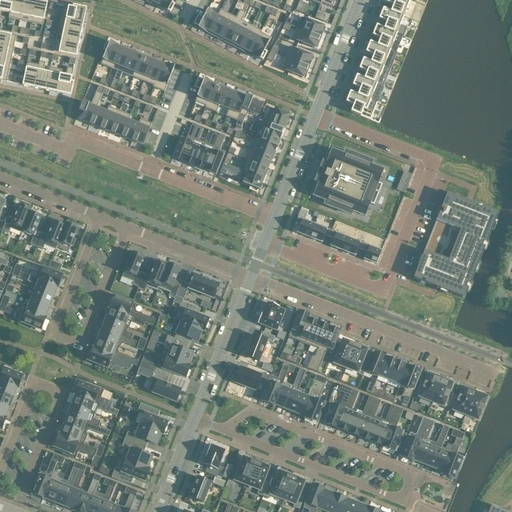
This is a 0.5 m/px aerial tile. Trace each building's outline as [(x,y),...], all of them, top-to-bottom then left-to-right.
[(0,0),(0,8),(6,10),(5,15),(6,15),(8,0),(0,0)] [(8,0),(6,15),(17,17),(20,0),(8,0)] [(20,0),(17,17),(28,20),(32,0),(20,0)] [(32,0),(28,20),(40,22),(44,0),(32,0)] [(154,0),(154,2),(158,4),(158,5),(164,9),(165,7),(167,9),(172,1),(170,0),(154,0)] [(301,0),(295,0),(293,7),(300,10),(304,1),(301,0)] [(386,0),(390,1),(388,8),(391,9),(401,13),(406,0),(386,0)] [(60,3),(58,15),(80,19),(83,8),(76,6),(77,3),(66,1),(66,4),(60,3)] [(380,5),(376,15),(384,18),(381,25),(384,26),(394,30),(401,32),(404,24),(398,21),(401,13),(391,9),(388,8),(380,5)] [(195,12),(191,21),(196,23),(195,25),(202,28),(203,27),(206,28),(205,30),(206,30),(218,7),(218,6),(214,13),(204,7),(201,14),(195,12)] [(218,7),(206,30),(212,33),(213,32),(217,34),(228,12),(218,7)] [(228,12),(217,34),(226,39),(226,40),(226,41),(242,9),(237,7),(233,14),(228,12)] [(242,9),(226,41),(232,44),(233,43),(236,44),(236,46),(248,22),(239,17),(243,10),(242,9)] [(314,10),(312,15),(320,18),(322,13),(314,10)] [(58,15),(55,26),(78,30),(80,19),(58,15)] [(294,24),(294,25),(319,35),(321,28),(320,27),(321,23),(303,16),(299,26),(294,24)] [(374,21),(370,32),(377,35),(375,41),(378,42),(388,46),(394,49),(400,33),(401,33),(401,32),(394,30),(384,26),(381,25),(374,21)] [(248,22),(236,46),(243,49),(243,48),(244,48),(247,50),(259,27),(248,22)] [(294,25),(289,36),(313,45),(314,41),(316,42),(319,35),(294,25)] [(55,26),(53,37),(76,42),(78,30),(55,26)] [(259,27),(247,50),(251,52),(250,53),(257,57),(258,55),(260,57),(264,49),(262,47),(268,35),(258,29),(259,28),(259,27)] [(0,30),(0,42),(11,45),(13,33),(0,30)] [(53,37),(51,48),(73,53),(76,42),(53,37)] [(103,48),(98,61),(109,66),(118,43),(117,43),(117,44),(113,43),(114,41),(107,38),(106,40),(103,39),(100,47),(103,48)] [(367,38),(363,49),(371,52),(368,58),(371,59),(381,63),(388,66),(395,49),(394,49),(388,46),(378,42),(375,41),(367,38)] [(0,42),(0,54),(8,56),(11,45),(0,42)] [(118,43),(109,66),(114,68),(109,79),(115,81),(119,70),(128,48),(124,47),(125,45),(118,43)] [(271,43),(267,50),(272,52),(276,46),(271,43)] [(280,53),(280,54),(307,64),(310,57),(308,57),(310,53),(286,43),(282,54),(280,53)] [(128,48),(119,70),(130,74),(138,53),(128,48)] [(267,50),(264,56),(269,59),(272,52),(267,50)] [(138,53),(130,74),(141,78),(149,57),(138,53)] [(0,54),(0,65),(6,67),(8,56),(0,54)] [(280,54),(276,65),(301,75),(303,71),(304,71),(307,64),(280,54)] [(361,55),(356,65),(364,68),(362,75),(364,76),(375,80),(374,80),(381,83),(388,66),(381,63),(371,59),(368,58),(361,55)] [(149,57),(141,78),(151,82),(150,84),(160,61),(159,61),(149,57)] [(24,59),(19,82),(31,84),(37,58),(36,58),(35,62),(24,59)] [(37,58),(31,84),(42,87),(47,64),(46,64),(45,69),(40,68),(42,60),(37,58)] [(160,61),(150,84),(161,89),(171,64),(164,61),(164,63),(160,61)] [(47,64),(42,87),(53,89),(58,67),(47,64)] [(58,67),(53,89),(65,92),(66,85),(69,85),(72,75),(69,74),(70,66),(64,64),(63,73),(58,72),(59,67),(58,67)] [(354,72),(350,82),(357,85),(355,91),(358,93),(375,100),(382,83),(381,83),(374,80),(375,80),(364,76),(362,75),(354,72)] [(195,75),(191,84),(197,86),(192,99),(203,103),(202,105),(212,80),(211,81),(208,80),(208,79),(201,76),(200,77),(195,75)] [(212,80),(202,105),(213,109),(222,86),(218,84),(219,83),(212,80)] [(79,109),(76,116),(87,121),(86,121),(93,104),(99,91),(101,85),(96,83),(94,88),(93,88),(89,100),(86,101),(80,99),(76,108),(79,109)] [(222,86),(213,109),(216,103),(226,106),(223,113),(224,113),(233,89),(233,88),(232,90),(222,86)] [(347,88),(343,99),(351,102),(348,109),(351,110),(368,117),(374,100),(375,100),(358,93),(355,91),(347,88)] [(233,89),(224,113),(235,118),(235,117),(244,93),(243,94),(239,93),(240,91),(233,89)] [(244,93),(235,117),(240,119),(242,113),(243,114),(245,110),(253,113),(254,112),(256,112),(260,101),(249,96),(250,95),(244,93)] [(147,94),(145,99),(153,102),(155,97),(147,94)] [(93,104),(86,121),(90,123),(91,122),(97,125),(106,104),(106,103),(104,108),(93,104)] [(97,125),(101,127),(108,129),(116,108),(106,104),(97,125)] [(257,116),(254,124),(278,133),(288,108),(279,105),(278,108),(274,106),(273,110),(268,108),(264,119),(257,116)] [(108,129),(108,130),(112,131),(118,133),(118,134),(127,112),(116,108),(108,129)] [(127,112),(118,134),(122,136),(123,135),(129,137),(129,138),(138,116),(137,116),(135,121),(126,117),(128,112),(127,112)] [(138,116),(129,138),(133,140),(133,139),(140,142),(149,121),(138,116)] [(177,136),(170,154),(181,159),(195,122),(190,120),(184,135),(183,136),(178,134),(177,136)] [(195,122),(181,159),(192,163),(201,140),(196,138),(196,136),(200,127),(195,125),(196,123),(195,122)] [(249,122),(247,127),(254,130),(252,136),(275,145),(278,138),(276,137),(278,133),(254,124),(249,122)] [(192,163),(191,165),(198,167),(198,166),(202,167),(216,131),(215,133),(210,131),(206,141),(205,141),(201,140),(192,163)] [(216,131),(202,167),(213,172),(221,153),(222,149),(216,147),(222,133),(216,131)] [(246,145),(271,155),(273,148),(272,148),(273,145),(275,145),(252,136),(248,146),(246,145)] [(246,145),(242,156),(265,165),(269,155),(271,156),(271,155),(246,145)] [(315,180),(310,192),(323,197),(321,201),(348,212),(350,208),(362,213),(367,200),(371,202),(379,181),(375,180),(380,167),(368,162),(369,158),(343,148),(341,151),(329,146),(323,159),(320,158),(312,178),(315,180)] [(244,157),(240,167),(261,176),(265,165),(242,156),(242,157),(244,157)] [(221,160),(217,169),(223,171),(224,168),(238,173),(236,179),(247,184),(246,187),(254,190),(255,187),(256,187),(261,176),(240,167),(226,162),(221,160)] [(402,169),(397,180),(405,183),(409,172),(402,169)] [(416,260),(410,275),(415,277),(414,279),(421,282),(422,280),(429,282),(430,281),(435,283),(434,285),(435,285),(438,286),(437,288),(444,291),(445,289),(462,295),(495,210),(482,205),(482,203),(475,200),(474,202),(469,200),(468,199),(467,201),(462,199),(463,197),(459,196),(460,194),(452,191),(451,193),(444,190),(438,205),(436,204),(433,212),(435,213),(419,253),(417,252),(414,259),(416,260)] [(5,213),(0,225),(0,227),(5,229),(7,225),(19,230),(19,229),(20,229),(28,208),(28,206),(26,205),(21,203),(20,203),(16,201),(11,216),(5,213)] [(295,213),(293,220),(297,221),(300,215),(301,215),(304,208),(298,206),(295,213)] [(28,208),(20,229),(31,233),(27,241),(33,244),(39,230),(33,228),(39,213),(35,212),(36,211),(28,208)] [(297,221),(294,231),(295,230),(307,234),(312,220),(301,215),(300,215),(297,221)] [(39,230),(33,244),(39,246),(41,243),(53,247),(54,245),(53,244),(62,222),(54,219),(54,220),(50,218),(45,232),(41,231),(39,230)] [(62,222),(53,244),(54,245),(65,249),(68,242),(70,243),(73,237),(71,236),(75,225),(71,223),(66,221),(65,221),(63,220),(62,222)] [(312,220),(307,234),(318,239),(318,240),(319,240),(322,232),(325,224),(312,220)] [(331,235),(327,244),(328,244),(328,243),(340,248),(346,233),(334,228),(331,235)] [(346,233),(340,248),(352,252),(351,253),(352,254),(355,245),(357,240),(345,235),(346,233)] [(364,248),(361,257),(362,256),(374,261),(379,246),(367,242),(364,248)] [(121,269),(119,274),(131,278),(129,282),(136,284),(141,270),(140,270),(135,268),(141,254),(137,253),(138,252),(131,249),(131,250),(129,249),(121,269)] [(136,284),(135,286),(141,289),(144,283),(155,287),(156,284),(165,260),(164,260),(157,257),(156,260),(152,259),(147,273),(141,270),(136,284)] [(48,258),(46,264),(57,268),(60,262),(48,258)] [(165,260),(156,284),(167,289),(166,293),(172,296),(173,293),(179,278),(173,276),(177,265),(165,260)] [(32,274),(32,275),(53,284),(55,284),(55,283),(59,272),(36,263),(32,274)] [(179,278),(173,293),(181,296),(185,286),(210,295),(211,296),(214,288),(215,289),(217,283),(216,282),(217,281),(216,280),(212,279),(211,278),(211,279),(207,277),(208,277),(200,274),(197,273),(196,272),(192,271),(191,270),(187,281),(179,278)] [(27,272),(24,278),(30,280),(28,286),(33,288),(49,294),(50,293),(51,294),(54,288),(52,287),(53,284),(32,275),(32,274),(31,274),(27,272)] [(493,285),(489,295),(498,299),(502,289),(493,285)] [(33,288),(29,297),(45,304),(46,303),(49,294),(33,288)] [(111,293),(106,305),(108,305),(142,319),(146,320),(150,322),(152,317),(139,311),(133,308),(131,304),(133,301),(111,293)] [(29,297),(25,308),(41,314),(43,311),(44,312),(47,305),(45,305),(45,304),(29,297)] [(178,302),(176,305),(183,308),(178,319),(199,327),(201,328),(202,324),(206,316),(200,314),(191,310),(193,304),(179,298),(178,302)] [(259,310),(255,321),(274,328),(282,308),(275,305),(275,304),(264,300),(260,310),(259,310)] [(105,308),(102,314),(104,315),(104,316),(125,324),(126,325),(128,319),(140,323),(142,319),(108,305),(106,309),(105,308)] [(21,306),(16,318),(38,327),(43,315),(41,314),(25,308),(24,307),(21,306)] [(290,322),(286,334),(296,338),(307,313),(306,312),(303,311),(296,308),(290,322)] [(158,310),(156,316),(163,319),(165,313),(158,310)] [(296,338),(307,342),(316,320),(309,317),(306,316),(307,313),(296,338)] [(104,316),(100,325),(128,337),(128,336),(129,335),(130,332),(123,329),(125,324),(104,316)] [(172,336),(185,342),(187,335),(194,338),(195,335),(195,336),(198,329),(199,327),(178,319),(172,336)] [(304,365),(309,367),(318,347),(327,324),(326,324),(326,323),(323,322),(323,323),(316,320),(307,342),(315,346),(312,353),(311,353),(309,353),(304,365)] [(318,347),(309,367),(315,369),(315,367),(322,350),(324,349),(329,351),(332,341),(333,340),(333,339),(337,331),(337,329),(330,326),(330,325),(328,324),(328,325),(327,324),(318,347)] [(100,325),(96,336),(116,344),(117,344),(118,342),(122,340),(132,344),(134,339),(128,336),(128,337),(100,325)] [(151,328),(147,337),(154,339),(157,331),(151,328)] [(251,332),(242,353),(256,358),(264,338),(269,340),(272,334),(260,329),(258,335),(251,332)] [(276,329),(274,334),(281,337),(283,331),(276,329)] [(165,333),(162,340),(169,343),(165,354),(185,362),(186,360),(188,353),(189,350),(182,348),(185,342),(172,336),(165,333)] [(90,345),(90,346),(128,361),(134,363),(136,358),(116,350),(115,347),(116,344),(96,336),(95,336),(94,336),(91,342),(93,342),(92,346),(90,345)] [(329,351),(325,359),(330,361),(342,366),(352,342),(340,337),(339,342),(335,340),(334,340),(333,339),(333,340),(332,341),(329,351)] [(352,342),(342,366),(355,371),(360,373),(361,369),(367,354),(367,353),(362,351),(364,346),(352,342)] [(90,346),(86,357),(109,366),(111,362),(119,366),(120,363),(127,366),(128,361),(90,346)] [(279,349),(277,355),(287,358),(289,353),(279,349)] [(367,354),(361,369),(370,373),(368,379),(366,380),(364,387),(363,388),(364,389),(369,391),(371,385),(374,377),(374,376),(383,354),(382,354),(381,353),(374,350),(373,350),(371,350),(371,352),(369,355),(367,354)] [(289,353),(287,358),(296,362),(298,357),(289,353)] [(383,354),(374,376),(374,377),(384,381),(394,358),(393,358),(390,357),(391,356),(384,353),(384,354),(383,354)] [(154,362),(151,369),(165,375),(168,368),(177,372),(177,373),(183,375),(186,366),(187,362),(185,362),(165,354),(160,365),(154,362)] [(139,357),(137,363),(151,369),(154,362),(139,357)] [(394,358),(384,381),(396,385),(397,383),(405,363),(404,362),(404,363),(394,358)] [(266,380),(259,397),(271,402),(272,401),(280,379),(285,367),(286,364),(281,362),(275,376),(267,373),(264,379),(266,380)] [(137,363),(134,370),(148,376),(151,369),(137,363)] [(405,363),(397,383),(402,386),(399,394),(401,394),(398,402),(403,404),(418,368),(405,363)] [(238,364),(232,379),(253,387),(255,380),(263,383),(264,379),(267,373),(259,369),(258,372),(238,364)] [(0,378),(14,384),(15,385),(20,373),(0,365),(0,378)] [(290,383),(282,405),(286,406),(285,408),(291,410),(292,409),(299,392),(301,388),(296,386),(303,368),(297,366),(290,383)] [(150,377),(146,388),(168,396),(168,397),(173,399),(176,392),(178,387),(163,381),(165,375),(151,369),(148,376),(150,377)] [(417,377),(412,391),(429,398),(438,376),(437,375),(438,374),(431,371),(430,373),(426,371),(422,379),(417,377)] [(299,392),(292,409),(293,409),(293,411),(299,413),(299,412),(303,413),(318,374),(313,372),(305,395),(299,392)] [(303,413),(302,414),(314,419),(321,401),(315,398),(324,376),(318,374),(303,413)] [(438,376),(429,398),(446,405),(453,388),(447,386),(450,381),(447,380),(448,378),(440,375),(439,376),(438,376)] [(0,378),(0,390),(10,394),(14,384),(0,378)] [(77,379),(72,391),(74,392),(74,391),(107,405),(107,404),(109,399),(98,395),(101,387),(90,382),(89,384),(77,379)] [(280,379),(272,401),(275,402),(274,404),(280,406),(281,405),(282,405),(290,383),(280,379)] [(325,400),(319,415),(325,417),(324,421),(335,425),(348,393),(350,387),(338,382),(336,388),(342,390),(337,404),(325,400)] [(453,388),(446,405),(463,412),(472,389),(471,389),(472,387),(465,384),(464,386),(460,385),(457,393),(452,391),(453,388)] [(371,385),(369,391),(379,395),(381,390),(381,389),(380,389),(371,385)] [(350,387),(348,393),(353,395),(356,389),(350,387)] [(381,390),(379,395),(390,399),(391,397),(392,394),(390,393),(381,389),(381,390)] [(463,412),(460,419),(465,421),(467,415),(476,418),(484,399),(485,397),(483,396),(484,394),(475,390),(474,392),(472,391),(472,389),(463,412)] [(0,402),(6,405),(6,404),(8,404),(10,398),(8,398),(10,394),(0,390),(0,402)] [(71,394),(68,400),(70,401),(92,410),(94,406),(95,405),(106,410),(108,405),(107,404),(107,405),(74,391),(74,392),(72,395),(71,394)] [(348,393),(335,425),(346,429),(355,407),(354,407),(353,411),(350,410),(349,406),(353,395),(348,393)] [(355,407),(346,429),(357,434),(372,395),(367,393),(360,409),(355,407)] [(372,395),(357,434),(368,438),(377,416),(372,414),(372,413),(378,398),(372,395)] [(69,402),(66,412),(95,424),(97,419),(90,416),(92,411),(92,410),(70,401),(69,402)] [(138,401),(135,408),(142,411),(138,421),(138,422),(160,431),(161,428),(165,419),(154,415),(156,408),(138,401)] [(392,410),(379,443),(391,447),(392,444),(398,446),(404,431),(392,426),(400,406),(395,404),(392,410)] [(108,405),(106,410),(114,413),(116,408),(108,405)] [(377,416),(368,438),(379,443),(392,410),(386,407),(382,417),(377,416)] [(62,422),(61,423),(78,429),(83,431),(84,428),(87,426),(106,434),(108,429),(95,424),(66,412),(62,422)] [(407,431),(398,453),(410,457),(410,458),(411,456),(426,418),(425,417),(420,415),(413,432),(412,433),(407,431)] [(426,418),(411,456),(420,460),(428,440),(424,438),(431,420),(427,418),(426,418)] [(60,422),(57,428),(59,429),(57,432),(74,439),(75,439),(80,441),(84,432),(83,431),(78,429),(61,423),(60,422)] [(125,430),(122,436),(131,440),(142,444),(145,438),(153,441),(158,430),(160,431),(138,422),(133,433),(125,430)] [(428,440),(420,460),(430,464),(431,464),(437,447),(446,425),(441,423),(435,439),(434,441),(433,441),(428,440)] [(56,432),(52,444),(61,447),(59,451),(72,456),(75,449),(77,448),(91,454),(92,452),(94,447),(91,445),(80,441),(75,439),(74,439),(57,432),(56,432)] [(122,436),(120,443),(128,446),(124,457),(146,466),(144,465),(148,454),(140,450),(142,444),(131,440),(122,436)] [(93,440),(91,445),(94,447),(100,449),(102,444),(96,442),(93,440)] [(437,447),(431,464),(440,468),(450,443),(449,443),(445,441),(442,449),(437,447)] [(202,455),(200,462),(205,463),(202,469),(214,474),(217,467),(215,467),(217,461),(223,448),(207,442),(202,455)] [(440,468),(439,470),(440,470),(451,475),(454,467),(456,468),(457,468),(463,451),(461,454),(453,451),(456,444),(451,442),(450,443),(440,468)] [(38,469),(29,491),(40,495),(41,495),(49,473),(54,459),(57,453),(51,451),(49,457),(44,469),(41,470),(38,469)] [(231,463),(225,478),(232,480),(233,477),(245,482),(254,459),(241,454),(237,465),(231,463)] [(113,466),(109,475),(122,480),(122,478),(128,480),(131,473),(142,478),(146,466),(124,457),(120,468),(113,466)] [(254,459),(245,482),(256,486),(254,491),(260,493),(261,492),(266,478),(261,476),(266,464),(254,459)] [(60,477),(51,499),(61,503),(62,503),(78,462),(77,461),(72,460),(70,465),(65,479),(64,479),(60,477)] [(78,462),(62,503),(66,504),(72,507),(71,507),(72,508),(73,504),(79,490),(80,488),(75,483),(81,470),(83,464),(78,462)] [(266,478),(261,492),(267,495),(269,491),(280,495),(289,474),(276,469),(273,477),(268,474),(266,478)] [(73,504),(72,508),(82,511),(83,511),(86,504),(90,495),(92,490),(96,479),(95,479),(98,474),(92,471),(90,477),(85,490),(82,492),(79,490),(73,504)] [(49,473),(41,495),(51,499),(60,477),(59,477),(49,473)] [(194,474),(186,494),(200,500),(208,479),(194,474)] [(289,474),(280,495),(292,500),(290,503),(297,506),(304,487),(298,485),(301,479),(302,477),(294,474),(294,476),(289,474)] [(223,478),(215,475),(213,481),(221,484),(223,478)] [(98,504),(94,511),(106,511),(110,504),(110,503),(105,501),(111,485),(113,480),(108,478),(106,483),(102,494),(100,499),(98,504)] [(301,504),(301,505),(306,507),(307,509),(305,511),(310,511),(314,504),(321,486),(310,481),(301,504)] [(118,511),(131,511),(132,510),(127,508),(128,504),(133,494),(135,488),(129,486),(127,491),(127,492),(122,504),(121,507),(118,511)] [(314,504),(310,511),(316,511),(319,506),(324,508),(325,508),(326,504),(332,491),(331,492),(321,487),(322,486),(321,486),(314,504)] [(86,504),(83,511),(84,511),(94,511),(98,504),(100,499),(102,494),(92,490),(90,495),(86,504)] [(325,508),(323,511),(336,511),(339,504),(343,496),(332,491),(326,504),(325,508)] [(336,511),(349,511),(353,504),(354,501),(343,496),(344,496),(343,496),(339,504),(336,511)] [(227,511),(228,509),(231,503),(225,501),(224,504),(224,505),(221,511),(227,511)] [(353,504),(349,511),(362,511),(365,504),(365,505),(364,504),(354,501),(353,504)] [(511,511),(489,502),(485,511),(511,511)] [(110,504),(106,511),(118,511),(121,507),(115,504),(111,503),(110,503),(110,504)]
